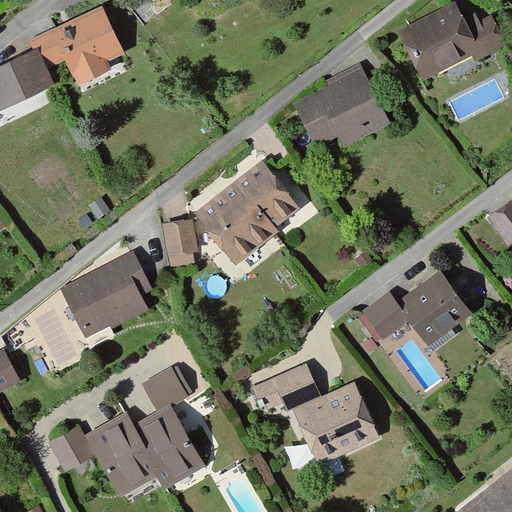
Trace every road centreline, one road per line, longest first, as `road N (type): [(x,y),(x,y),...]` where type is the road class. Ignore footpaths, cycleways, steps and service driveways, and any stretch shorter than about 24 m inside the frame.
road 1 (residential): [(0,322),(406,0)]
road 2 (residential): [(320,354),(330,312),(511,178)]
